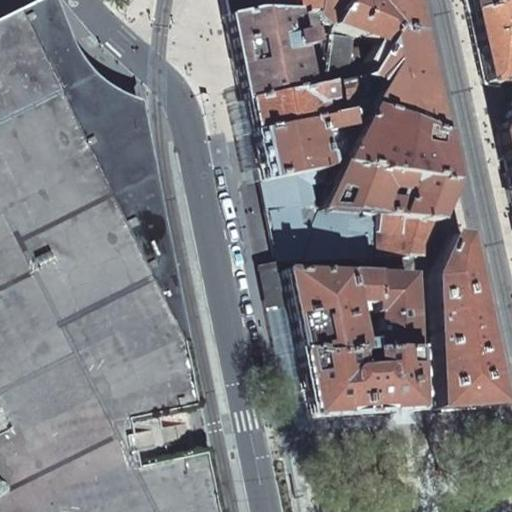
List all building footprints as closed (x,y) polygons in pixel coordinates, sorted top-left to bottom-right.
[(61,54),(39,0),(33,0),(0,16),(0,511),(209,511),(198,455),(136,468),(131,444),(127,420),(188,408),(128,110),(112,103),(95,93),(82,82),(76,76),(70,69),(63,58),(61,54)] [(246,0),(218,0),(223,19),(246,13),(246,0)] [(246,0),(246,13),(289,14),(309,14),(313,17),(315,0),(246,0)] [(344,0),(315,0),(313,17),(326,27),(329,30),(344,0)] [(404,0),(360,0),(358,5),(351,2),(347,0),(344,0),(329,30),(370,45),(377,48),(386,31),(402,37),(413,38),(404,0)] [(511,0),(464,0),(467,14),(497,6),(499,0),(508,0),(511,1),(511,0)] [(499,0),(497,6),(467,14),(475,50),(482,85),(494,86),(511,43),(511,1),(508,0),(499,0)] [(246,13),(223,19),(231,61),(240,103),(304,91),(296,49),(304,48),(302,35),(293,37),(290,20),(289,14),(246,13)] [(312,20),(290,20),(293,37),(302,35),(304,48),(296,49),(304,91),(318,88),(325,38),(325,37),(316,35),(312,20)] [(402,37),(386,31),(377,48),(367,69),(361,81),(366,83),(377,89),(369,105),(366,111),(435,137),(424,87),(413,38),(402,37)] [(325,38),(318,88),(322,88),(338,84),(344,68),(353,44),(343,40),(325,38)] [(377,48),(370,45),(360,65),(367,69),(377,48)] [(360,65),(344,68),(338,84),(361,81),(367,69),(360,65)] [(338,84),(322,88),(325,105),(358,99),(366,83),(361,81),(338,84)] [(304,91),(240,103),(244,119),(247,135),(328,119),(325,105),(322,88),(318,88),(304,91)] [(511,96),(498,130),(511,137),(511,96)] [(358,99),(325,105),(328,119),(339,117),(366,111),(369,105),(358,99)] [(338,166),(391,176),(446,184),(440,161),(435,137),(366,111),(338,166)] [(257,183),(320,169),(322,166),(320,158),(316,155),(314,136),(342,130),(339,117),(328,119),(247,135),(252,159),(257,183)] [(495,137),(500,162),(511,159),(511,137),(498,130),(495,137)] [(502,169),(503,176),(511,173),(511,159),(500,162),(502,169)] [(257,184),(274,264),(294,262),(307,230),(315,212),(338,166),(320,169),(257,183),(257,184)] [(447,189),(446,184),(391,176),(338,166),(315,212),(431,223),(447,189)] [(511,173),(503,176),(508,198),(511,216),(511,173)] [(294,262),(415,257),(431,223),(315,212),(307,230),(294,262)] [(425,281),(433,411),(493,407),(457,240),(445,238),(425,281)] [(338,276),(276,274),(293,355),(320,357),(351,355),(354,355),(352,345),(344,306),(338,276)] [(368,277),(338,276),(344,306),(361,306),(368,306),(368,277)] [(406,278),(368,277),(368,306),(369,316),(373,316),(375,354),(409,352),(406,278)] [(368,306),(361,306),(365,345),(352,345),(354,355),(365,354),(375,354),(373,316),(369,316),(368,306)] [(320,357),(293,355),(306,420),(409,413),(412,410),(409,352),(375,354),(365,354),(366,371),(350,372),(351,355),(320,357)]
